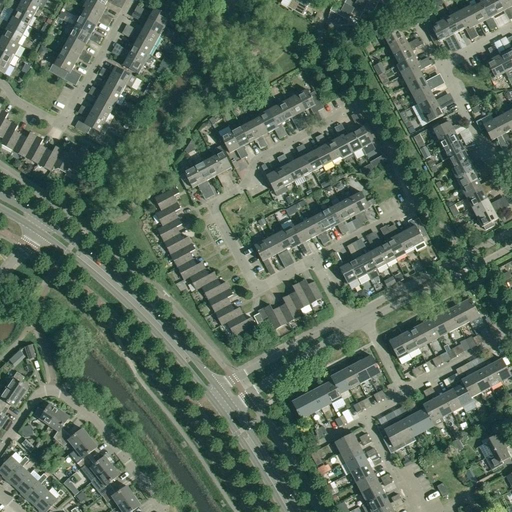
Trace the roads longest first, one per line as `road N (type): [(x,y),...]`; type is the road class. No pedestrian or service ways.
road 1 (residential): [(313,259),(257,290),(211,205),(244,187),(255,160),(361,104)]
road 2 (residential): [(0,450),(38,394),(53,391),(102,429),(162,511)]
road 3 (tertiary): [(218,389),(159,319),(44,221)]
road 4 (tertiary): [(38,231),(139,316),(209,395)]
road 5 (residential): [(313,259),(414,205),(361,104)]
road 6 (residential): [(0,83),(16,102),(61,126),(131,0)]
road 7 (unclassified): [(511,231),(360,311)]
road 8 (unclassified): [(364,320),(511,247)]
road 9 (unclassified): [(344,319),(218,389)]
road 10 (unclassified): [(233,407),(349,329)]
road 11 (tertiary): [(298,511),(233,407)]
road 12 (residential): [(403,391),(511,333)]
